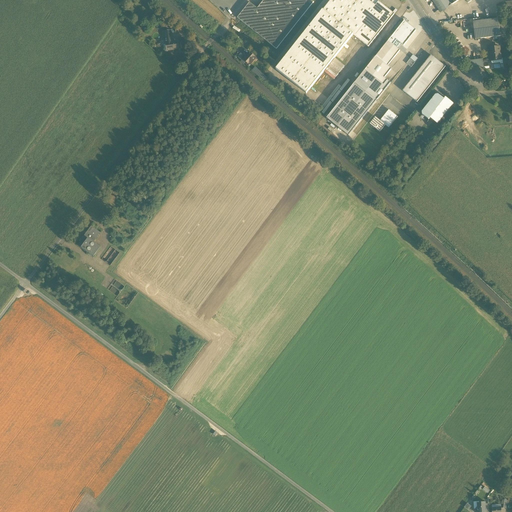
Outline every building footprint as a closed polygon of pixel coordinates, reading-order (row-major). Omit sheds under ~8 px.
[(237,18),(276,49),(314,2),(310,0),(263,0),(257,9),(250,2),(237,18)] [(330,0),(323,10),(353,35),(368,47),(394,14),(378,2),(375,6),(368,0),(330,0)] [(437,8),(441,12),(450,6),(447,1),(447,2),(446,1),(447,0),(446,0),(432,0),(436,6),(437,6),(438,7),(437,8)] [(496,5),(496,10),(511,8),(511,1),(501,3),(496,5)] [(323,10),(297,43),(327,67),(353,35),(323,10)] [(473,22),(475,39),(500,36),(498,19),(473,22)] [(416,31),(404,21),(388,42),(397,49),(400,44),(403,46),(416,31)] [(166,43),(167,50),(179,49),(177,41),(172,42),(166,43)] [(354,83),(376,101),(390,83),(384,78),(391,70),(387,66),(400,51),(397,49),(388,42),(354,83)] [(306,94),(327,67),(297,43),(276,70),(306,94)] [(489,49),(491,60),(501,59),(499,47),(489,49)] [(249,63),(251,65),(256,59),(251,54),(248,56),(246,54),(244,56),(242,59),(243,59),(248,64),(249,63)] [(403,91),(417,102),(445,67),(431,55),(403,91)] [(406,64),(411,68),(415,63),(410,59),(406,64)] [(253,70),(261,77),(263,75),(255,68),(253,70)] [(354,83),(326,119),(348,136),(376,101),(354,83)] [(432,122),(436,125),(437,124),(453,104),(445,97),(444,99),(438,95),(435,95),(422,112),(422,115),(428,120),(430,118),(433,121),(432,122)] [(370,124),(380,132),(385,125),(389,128),(398,117),(389,110),(380,121),(375,117),(370,124)] [(76,248),(92,260),(99,252),(92,247),(100,237),(90,229),(76,248)] [(123,284),(113,284),(113,290),(117,290),(117,293),(117,291),(123,291),(123,284)] [(477,511),(486,511),(485,504),(485,502),(477,503),(477,507),(475,509),(477,511)]
